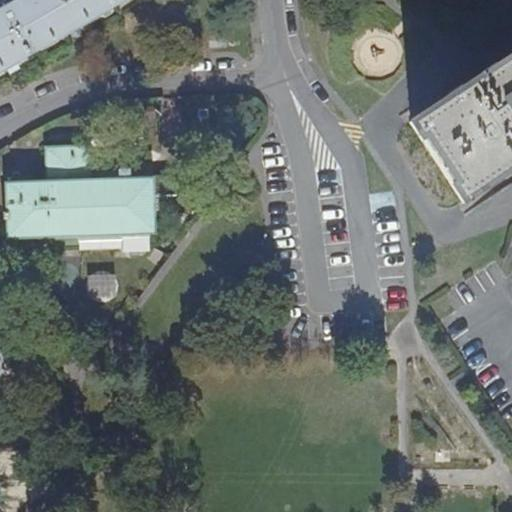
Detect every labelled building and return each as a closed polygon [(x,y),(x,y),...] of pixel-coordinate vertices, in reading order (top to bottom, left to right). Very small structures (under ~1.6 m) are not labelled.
[(0,18),(0,73),(128,0),(31,0),(6,15),(0,18)] [(379,74),(405,56),(382,24),(356,42),(379,74)] [(511,60),(511,42),(489,57),(465,58),(466,78),(472,87),(511,60)] [(511,60),(472,87),(412,126),(423,143),(427,140),(457,185),(453,188),(466,208),(511,177),(511,60)] [(427,140),(423,143),(453,188),(457,185),(427,140)] [(6,224),(10,224),(11,242),(79,238),(79,243),(123,241),(123,236),(154,235),(154,217),(178,215),(176,183),(92,185),(90,150),(47,152),(49,186),(9,188),(11,216),(6,216),(6,224)] [(86,297),(113,298),(114,274),(87,272),(86,297)]
